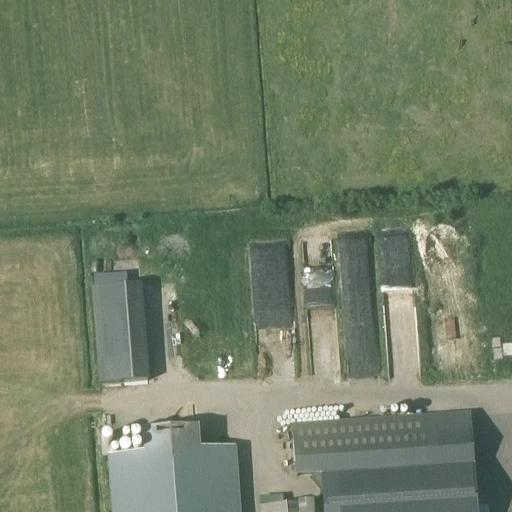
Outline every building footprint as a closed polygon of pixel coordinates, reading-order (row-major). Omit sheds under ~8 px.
[(388,323),(409,322),(408,251),(387,252),(388,323)] [(387,377),(421,376),(420,341),(386,342),(387,377)] [(291,427),(295,478),(321,476),(323,511),(475,511),(469,414),(291,427)] [(108,457),(111,511),(239,511),(235,448),(199,451),(198,429),(142,433),(144,455),(108,457)] [(313,511),(313,502),(260,505),(260,511),(313,511)]
